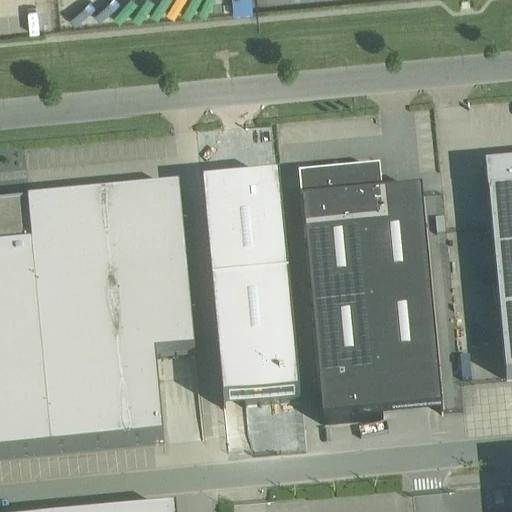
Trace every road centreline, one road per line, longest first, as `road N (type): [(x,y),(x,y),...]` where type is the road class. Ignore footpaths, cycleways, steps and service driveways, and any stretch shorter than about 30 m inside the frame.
road 1 (unclassified): [(511,68),(0,116)]
road 2 (unclassified): [(0,495),(511,448)]
